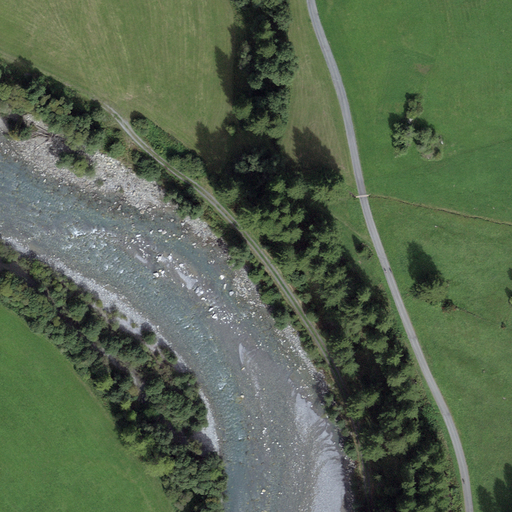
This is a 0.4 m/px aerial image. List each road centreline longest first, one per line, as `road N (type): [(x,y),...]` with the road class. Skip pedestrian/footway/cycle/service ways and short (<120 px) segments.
road 1 (track): [(370,511),(365,451),(338,377),(243,236),(171,165),(52,82),(0,61)]
road 2 (track): [(465,511),(461,455),(371,228),(344,105),(309,0)]
